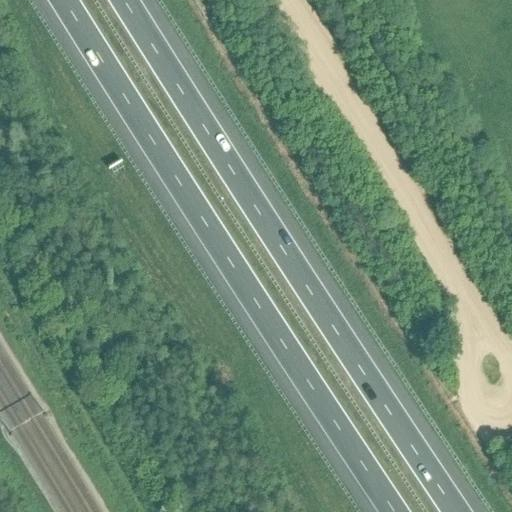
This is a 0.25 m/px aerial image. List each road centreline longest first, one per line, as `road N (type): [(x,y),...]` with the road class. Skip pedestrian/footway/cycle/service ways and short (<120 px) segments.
road 1 (motorway): [(454,511),(124,0)]
road 2 (motorway): [(63,0),(393,511)]
road 3 (track): [(284,0),(511,357)]
road 4 (track): [(148,511),(0,264)]
